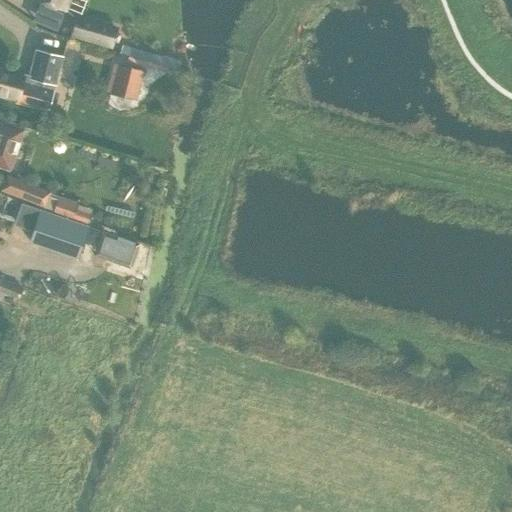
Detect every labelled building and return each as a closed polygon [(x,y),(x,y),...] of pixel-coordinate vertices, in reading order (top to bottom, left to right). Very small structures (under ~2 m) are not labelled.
[(38,0),(69,11),(73,0),(38,0)] [(73,16),(67,38),(109,51),(116,29),(73,16)] [(62,56),(34,49),(27,78),(55,85),(62,56)] [(105,92),(137,100),(145,71),(112,62),(105,92)] [(23,79),(0,72),(0,93),(17,98),(15,103),(48,112),(53,91),(22,83),(23,79)] [(0,121),(0,165),(7,168),(12,155),(13,155),(22,130),(0,121)] [(0,190),(0,191),(43,209),(49,193),(7,173),(0,190)] [(91,224),(93,220),(93,219),(88,218),(90,214),(76,210),(79,202),(59,196),(53,212),(91,224)] [(110,202),(106,212),(125,219),(129,209),(110,202)] [(31,242),(76,257),(87,227),(41,211),(34,231),(31,242)] [(106,254),(107,230),(86,229),(86,253),(106,254)] [(22,272),(19,286),(54,294),(57,280),(22,272)] [(61,285),(83,293),(87,282),(65,274),(61,285)] [(22,288),(0,280),(0,294),(18,300),(22,288)]
